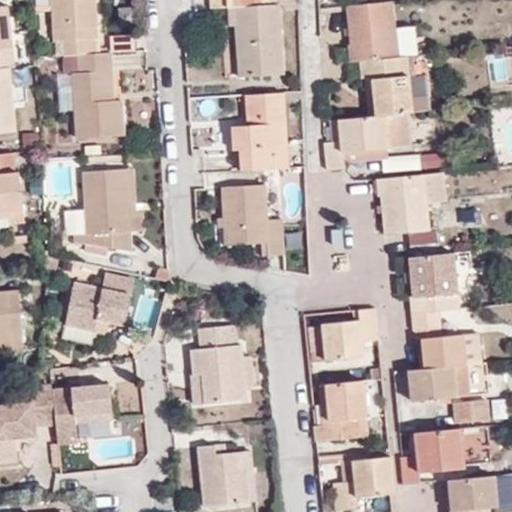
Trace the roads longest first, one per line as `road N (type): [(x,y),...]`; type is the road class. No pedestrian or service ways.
road 1 (residential): [(164,0),(187,262),(209,279),(287,288)]
road 2 (residential): [(287,288),(303,511)]
road 3 (residential): [(324,290),(382,288),(364,188),(317,187)]
road 4 (residential): [(317,187),(310,0)]
road 5 (residential): [(140,511),(138,478),(161,457),(152,354)]
